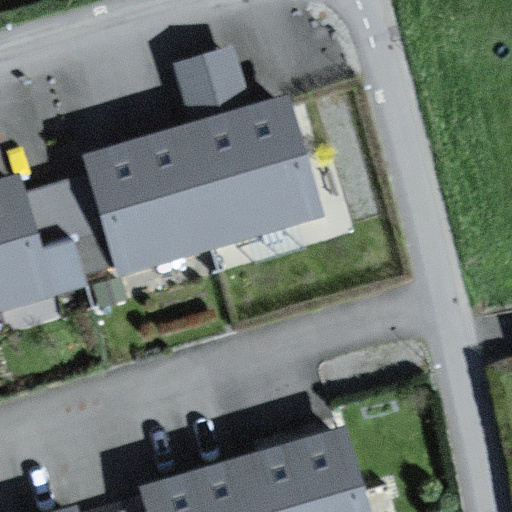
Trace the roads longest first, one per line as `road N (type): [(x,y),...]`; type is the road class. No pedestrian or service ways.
road 1 (residential): [(499,511),(377,0)]
road 2 (residential): [(180,0),(0,52)]
